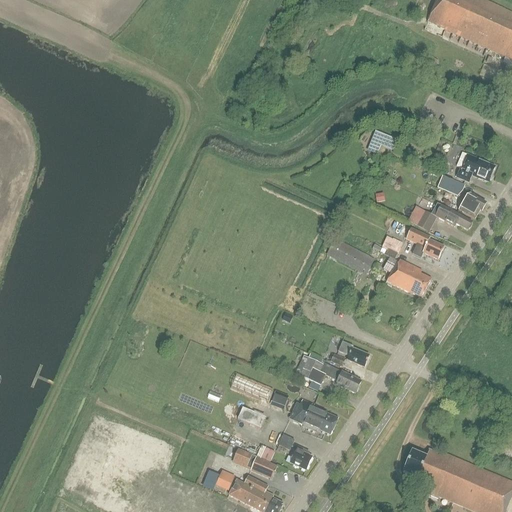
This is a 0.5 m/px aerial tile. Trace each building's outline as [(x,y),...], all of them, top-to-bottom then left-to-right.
[(442,39),(445,32),(511,63),(511,13),(483,0),(437,0),(426,24),(427,24),(424,31),(442,39)] [(428,57),(421,70),(430,75),(437,62),(428,57)] [(373,132),(369,143),(379,147),(394,153),(398,142),(373,132)] [(460,169),(457,179),(468,184),(471,177),(488,183),(489,181),(491,181),(492,178),(491,176),(495,168),(475,160),(466,156),(462,154),(456,168),(460,169)] [(457,197),(467,187),(443,177),(437,189),(457,197)] [(482,213),(486,205),(475,198),(475,197),(471,195),(467,197),(459,212),(475,221),(480,212),(482,213)] [(437,205),(431,216),(433,218),(454,228),(456,225),(467,231),(468,230),(470,229),(472,226),(471,225),(472,223),(452,212),(437,205)] [(427,214),(419,228),(429,234),(436,219),(433,218),(431,216),(427,214)] [(444,248),(429,241),(430,239),(411,230),(406,240),(425,249),(423,254),(438,261),(444,248)] [(363,276),(366,277),(375,261),(334,240),(326,257),(363,276)] [(374,246),(372,250),(380,254),(385,256),(389,258),(395,261),(397,255),(387,250),(387,252),(382,249),(374,246)] [(389,258),(382,271),(391,275),(393,272),(399,263),(395,261),(389,258)] [(399,263),(393,272),(426,289),(432,280),(420,275),(422,271),(400,260),(399,263)] [(390,277),(387,283),(409,294),(409,293),(421,299),(426,289),(393,272),(391,275),(390,277)] [(364,369),(369,357),(352,350),(353,348),(342,343),(338,353),(349,357),(347,362),(364,369)] [(342,372),(341,373),(323,364),(324,363),(310,356),(308,360),(303,358),(295,375),(320,388),(325,378),(337,383),(335,386),(355,395),(361,382),(342,372)] [(334,356),(331,364),(343,368),(345,361),(334,356)] [(237,376),(231,389),(268,405),(274,392),(237,376)] [(210,393),(208,399),(218,403),(220,397),(210,393)] [(284,411),(288,398),(275,393),(271,406),(284,411)] [(316,420),(335,428),(338,420),(327,415),(327,414),(320,410),(319,409),(302,401),(300,406),(296,404),(295,407),(308,413),(307,415),(316,419),(316,420)] [(331,437),(335,428),(316,420),(316,419),(307,415),(308,413),(295,407),(289,420),(304,427),(303,428),(315,433),(317,431),(331,437)] [(243,408),(238,420),(260,429),(265,418),(254,413),(243,408)] [(285,450),(289,452),(294,442),(283,437),(278,446),(285,450)] [(306,455),(308,453),(298,448),(296,453),(294,452),(291,458),(293,459),(290,465),(306,472),(312,458),(306,455)] [(412,452),(403,473),(418,479),(415,485),(431,491),(430,494),(473,511),(505,511),(511,496),(511,482),(437,451),(436,453),(430,451),(427,458),(412,452)] [(238,452),(233,463),(247,469),(251,470),(251,471),(272,480),(277,468),(238,452)] [(108,458),(99,480),(122,489),(131,467),(108,458)] [(161,473),(149,504),(170,511),(214,511),(221,496),(161,473)] [(220,477),(216,485),(229,491),(233,483),(220,477)] [(234,484),(227,496),(258,511),(279,511),(283,505),(272,500),(274,497),(265,493),(268,488),(248,478),(244,485),(236,481),(234,484)] [(200,488),(211,492),(214,485),(203,481),(200,488)]
